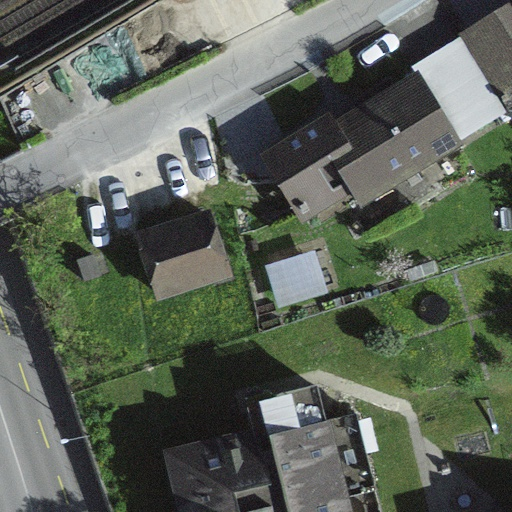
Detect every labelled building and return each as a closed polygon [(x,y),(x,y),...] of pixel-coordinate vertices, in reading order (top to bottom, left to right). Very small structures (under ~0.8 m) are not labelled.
[(511,6),(459,38),(495,96),(511,85),(511,6)] [(349,193),(356,204),(455,144),(417,81),(389,98),(393,106),(337,139),(326,121),(270,156),(300,206),(296,209),(299,214),(303,211),(308,219),(349,193)] [(156,297),(224,274),(205,218),(137,241),(156,297)] [(90,258),(75,264),(82,284),(97,279),(90,258)] [(337,511),(334,501),(351,497),(371,492),(352,417),(322,425),(313,389),(269,400),(272,410),(248,416),(254,440),(172,460),(184,511),(337,511)]
